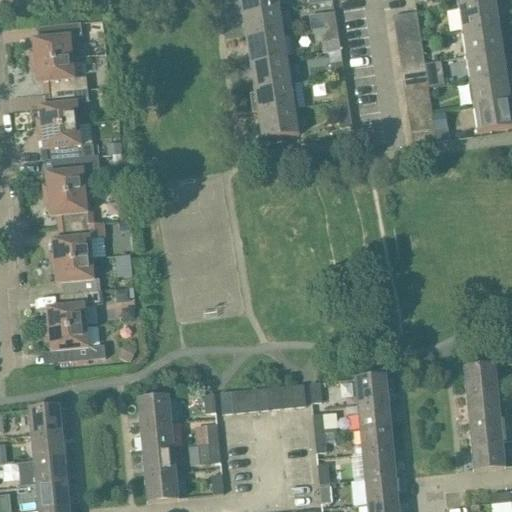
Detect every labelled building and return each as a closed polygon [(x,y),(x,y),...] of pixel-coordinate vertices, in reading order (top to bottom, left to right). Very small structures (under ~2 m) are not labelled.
[(277,0),(240,0),(243,18),(280,12),(277,0)] [(496,3),(495,0),(456,0),(458,9),(496,3)] [(500,28),(496,3),(458,9),(462,34),(500,28)] [(283,37),(280,12),(243,18),(247,43),(283,37)] [(325,31),(336,29),(334,14),(323,16),(325,31)] [(394,30),(418,27),(416,15),(393,19),(394,30)] [(29,53),(30,65),(72,60),(70,39),(81,37),(80,26),(37,30),(38,41),(32,41),(33,53),(29,53)] [(396,42),(420,38),(418,27),(394,30),(396,42)] [(504,53),(500,28),(462,34),(466,59),(504,53)] [(338,42),(336,29),(325,31),(327,44),(338,42)] [(287,62),(283,37),(247,43),(251,68),(287,62)] [(398,54),(421,50),(420,38),(396,42),(398,54)] [(400,65),(423,62),(421,50),(398,54),(400,65)] [(507,78),(504,53),(466,59),(469,84),(507,78)] [(43,85),(44,97),(87,93),(85,80),(74,81),(72,60),(30,65),(31,74),(35,74),(37,86),(43,85)] [(291,87),(287,62),(251,68),(254,93),(291,87)] [(402,77),(425,74),(423,62),(400,65),(402,77)] [(332,81),(344,79),(341,64),(330,66),(332,81)] [(404,89),(427,86),(425,74),(402,77),(404,89)] [(511,103),(507,78),(469,84),(473,109),(511,103)] [(344,79),(332,81),(334,93),(336,105),(348,103),(346,91),(344,79)] [(405,101),(429,97),(427,86),(404,89),(405,101)] [(295,112),(291,87),(254,93),(258,118),(295,112)] [(88,105),(87,93),(44,97),(46,108),(39,108),(40,119),(36,120),(37,131),(79,127),(77,106),(88,105)] [(431,109),(429,97),(405,101),(407,113),(431,109)] [(511,107),(511,103),(473,109),(477,135),(511,129),(511,107)] [(432,121),(431,109),(407,113),(409,125),(432,121)] [(295,112),(258,118),(262,142),(299,136),(295,112)] [(350,115),(338,117),(340,131),(352,129),(350,115)] [(434,133),(432,121),(409,125),(411,137),(434,133)] [(81,147),(79,127),(37,131),(38,140),(42,140),(43,152),(51,152),(52,163),(98,159),(98,157),(94,157),(93,146),(81,147)] [(434,133),(411,137),(413,148),(436,145),(434,133)] [(121,156),(120,145),(108,146),(109,158),(116,157),(121,156)] [(99,171),(98,159),(52,163),(53,175),(45,176),(47,187),(42,187),(43,198),(86,194),(84,172),(99,171)] [(86,194),(43,198),(44,208),(49,207),(50,218),(56,218),(62,217),(63,229),(94,226),(93,215),(88,215),(86,194)] [(122,224),(121,213),(105,215),(106,225),(122,224)] [(53,252),(49,253),(50,264),(92,260),(91,240),(105,239),(104,225),(94,226),(63,229),(64,240),(58,241),(52,241),(53,252)] [(92,260),(50,264),(51,274),(55,273),(56,284),(55,284),(56,287),(61,286),(62,296),(100,293),(99,282),(94,282),(94,281),(92,260)] [(44,321),(45,333),(87,328),(84,307),(95,306),(101,306),(100,293),(62,296),(62,297),(58,298),(59,308),(46,309),(47,321),(44,321)] [(87,328),(45,333),(46,343),(50,343),(51,354),(57,353),(58,365),(102,361),(101,348),(89,349),(87,328)] [(465,397),(497,394),(495,368),(462,371),(465,397)] [(354,382),(356,407),(389,404),(386,378),(354,382)] [(321,405),(319,386),(310,387),(311,406),(321,405)] [(291,388),(293,410),(305,409),(303,387),(291,388)] [(291,388),(279,389),(281,412),(293,410),(291,388)] [(281,412),(279,389),(268,390),(270,413),(281,412)] [(268,390),(257,391),(259,414),(270,413),(268,390)] [(259,414),(257,391),(245,392),(247,415),(259,414)] [(247,415),(245,392),(234,393),(236,416),(247,415)] [(236,416),(234,393),(222,395),(224,417),(236,416)] [(468,422),(500,419),(497,394),(465,397),(468,422)] [(215,416),(213,396),(203,398),(205,417),(215,416)] [(139,402),(141,428),(173,425),(170,399),(139,402)] [(391,429),(389,404),(356,407),(359,433),(391,429)] [(28,413),(31,439),(63,435),(60,410),(28,413)] [(314,437),(325,436),(324,432),(338,431),(337,416),(312,418),(314,437)] [(470,447),(503,444),(500,419),(468,422),(470,447)] [(143,453),(175,450),(173,425),(141,428),(143,453)] [(208,446),(218,445),(217,427),(207,428),(208,446)] [(394,454),(391,429),(359,433),(361,458),(394,454)] [(65,460),(63,435),(31,439),(33,464),(65,460)] [(327,455),(325,436),(314,437),(316,456),(327,455)] [(505,469),(503,444),(470,447),(473,473),(505,469)] [(208,448),(199,449),(200,468),(220,467),(218,445),(208,446),(208,448)] [(146,478),(178,475),(175,450),(143,453),(146,478)] [(396,480),(394,454),(361,458),(364,483),(396,480)] [(68,485),(65,460),(33,464),(36,489),(68,485)] [(319,487),(330,486),(328,467),(317,468),(319,487)] [(178,475),(146,478),(148,503),(180,500),(178,475)] [(223,497),(221,478),(211,479),(213,498),(223,497)] [(399,505),(396,480),(364,483),(367,508),(399,505)] [(54,511),(70,510),(68,485),(36,489),(38,511),(54,511)] [(330,486),(319,487),(321,506),(331,506),(330,486)] [(510,505),(509,495),(490,496),(491,507),(510,505)]
